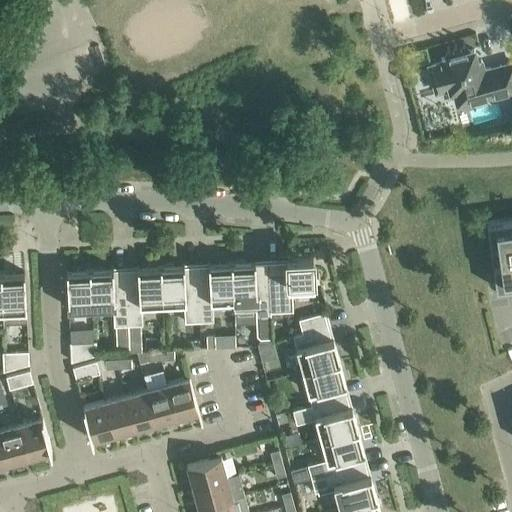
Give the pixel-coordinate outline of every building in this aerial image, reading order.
[(442,61),(429,65),(436,90),(449,87),(450,91),(454,90),(458,104),(471,100),(511,88),(511,65),(481,74),(474,49),(469,50),(468,47),(445,53),(446,56),(441,58),(442,61)] [(511,284),(511,217),(487,221),(496,287),(511,284)] [(287,259),(267,260),(270,308),(290,307),(289,283),(314,282),(313,254),(286,255),(287,259)] [(255,259),(232,260),(234,298),(234,308),(255,307),(256,330),(260,334),(272,334),(270,308),(267,260),(255,261),(255,259)] [(234,298),(232,260),(208,261),(208,263),(196,264),(199,320),(213,319),(212,299),(234,298)] [(199,320),(196,264),(184,265),(184,262),(161,263),(163,302),(184,301),(185,320),(199,320)] [(163,302),(161,263),(137,265),(137,267),(125,268),(128,323),(142,323),(141,303),(163,302)] [(128,323),(125,268),(113,268),(113,266),(90,267),(92,305),(113,304),(114,324),(128,323)] [(92,305),(90,267),(66,268),(68,307),(92,305)] [(24,270),(1,271),(3,310),(4,322),(27,321),(26,309),(24,270)] [(299,317),(302,331),(303,332),(328,325),(324,312),(328,310),(328,309),(299,317)] [(331,336),(328,325),(303,332),(302,331),(293,333),(302,368),(339,358),(333,336),(331,336)] [(214,333),(206,333),(207,345),(215,345),(214,333)] [(96,340),(70,341),(71,360),(97,353),(96,340)] [(174,348),(161,349),(161,358),(174,357),(174,348)] [(29,362),(28,349),(2,351),(3,369),(29,362)] [(161,358),(161,349),(138,350),(140,361),(148,358),(161,358)] [(132,365),(131,356),(118,357),(119,366),(132,365)] [(119,366),(118,357),(105,358),(106,367),(119,366)] [(346,381),(339,358),(302,368),(311,403),(346,393),(343,382),(346,381)] [(96,359),(72,366),(76,378),(100,371),(96,359)] [(33,381),(30,368),(6,375),(9,387),(33,381)] [(199,410),(189,375),(167,381),(177,415),(197,410),(199,410)] [(177,415),(167,381),(147,387),(156,421),(177,415)] [(156,421),(147,387),(126,393),(135,427),(156,421)] [(135,427),(126,393),(105,398),(114,432),(135,427)] [(346,393),(311,403),(293,408),(296,422),(315,417),(321,437),(358,427),(352,404),(350,405),(346,393)] [(114,432),(105,398),(83,404),(92,439),(94,439),(93,438),(114,432)] [(52,450),(43,415),(20,421),(30,455),(51,450),(52,450)] [(30,455),(20,421),(0,426),(0,427),(9,461),(30,455)] [(0,463),(9,461),(0,427),(0,463)] [(311,476),(365,462),(362,450),(364,450),(358,427),(321,437),(326,458),(308,463),(311,476)] [(282,460),(279,448),(270,450),(273,463),(282,460)] [(187,464),(193,485),(227,475),(221,453),(187,463),(187,464)] [(286,473),(282,460),(273,463),(277,475),(286,473)] [(368,474),(365,462),(311,476),(315,490),(334,485),(339,506),(377,496),(371,473),(368,474)] [(239,472),(227,475),(193,485),(199,506),(233,496),(244,493),(239,472)] [(281,492),(285,504),(294,502),(290,489),(281,492)] [(236,511),(233,496),(199,506),(200,511),(236,511)] [(381,511),(377,496),(339,506),(341,511),(381,511)] [(296,511),(294,502),(285,504),(286,511),(296,511)]
